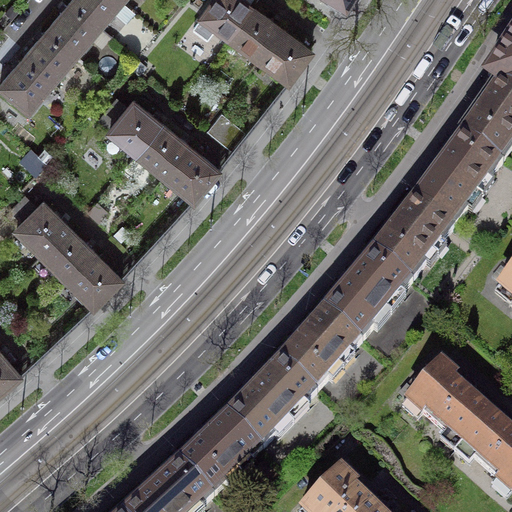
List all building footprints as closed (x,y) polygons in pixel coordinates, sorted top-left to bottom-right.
[(121,0),(71,0),(70,2),(99,26),(121,0)] [(230,37),(253,6),(244,0),(212,0),(201,16),(230,37)] [(66,7),(47,29),(76,54),(99,26),(70,2),(66,7)] [(253,6),(230,37),(259,59),(282,28),(268,17),(253,6)] [(297,38),(282,28),(259,59),(288,80),(311,49),(297,38)] [(76,54),(47,29),(42,35),(24,57),(53,82),(76,54)] [(511,39),(488,75),(496,80),(511,90),(511,39)] [(53,82),(24,57),(19,63),(0,84),(0,85),(29,110),(53,82)] [(477,108),(458,134),(502,165),(504,163),(503,163),(511,150),(511,90),(496,80),(477,108)] [(138,153),(162,123),(148,111),(134,100),(127,109),(115,99),(98,120),(138,153)] [(222,113),(207,130),(231,149),(238,141),(245,131),(222,113)] [(165,175),(190,145),(176,134),(162,123),(138,153),(165,175)] [(435,165),(413,196),(455,229),(468,211),(466,210),(487,182),(489,183),(501,167),(502,165),(458,134),(435,165)] [(204,157),(190,145),(165,175),(194,198),(218,168),(204,157)] [(46,165),(31,151),(26,156),(21,161),(36,175),(46,165)] [(42,254),(70,227),(57,214),(44,201),(37,207),(25,195),(5,216),(17,228),(16,228),(42,254)] [(392,223),(372,249),(413,283),(426,265),(425,264),(440,245),(442,246),(455,229),(413,196),(392,223)] [(68,279),(95,252),(82,239),(70,227),(42,254),(68,279)] [(347,278),(322,308),(362,343),(374,329),(373,325),(397,296),(402,296),(413,283),(372,249),(347,278)] [(108,265),(95,252),(68,279),(77,288),(94,305),(121,278),(108,265)] [(511,295),(511,271),(500,286),(511,295)] [(300,332),(278,357),(317,394),(329,380),(329,376),(346,356),(351,356),(362,343),(322,308),(300,332)] [(8,360),(0,351),(0,391),(20,374),(8,360)] [(225,413),(263,450),(275,438),(275,433),(301,406),(305,406),(317,394),(278,357),(252,385),(225,413)] [(460,446),(493,409),(467,386),(441,362),(408,400),(460,446)] [(511,425),(493,409),(460,446),(511,492),(511,425)] [(250,462),(263,450),(225,413),(201,436),(177,459),(214,498),(226,485),(227,481),(246,462),(250,462)] [(214,498),(177,459),(149,485),(121,510),(122,511),(193,511),(196,509),(201,509),(214,498)] [(302,509),(305,511),(386,511),(367,494),(341,469),(302,509)]
